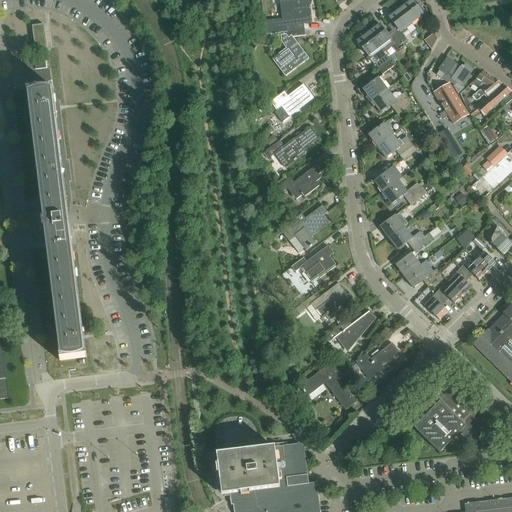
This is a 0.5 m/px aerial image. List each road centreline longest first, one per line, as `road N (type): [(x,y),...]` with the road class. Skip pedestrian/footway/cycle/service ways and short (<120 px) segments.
road 1 (residential): [(51,424),(46,388),(136,379),(137,357),(105,253),(104,223),(134,122),(134,86),(108,28),(68,0)]
road 2 (residential): [(438,345),(362,263),(336,55),(341,28),(372,0)]
road 3 (residential): [(328,462),(438,345)]
